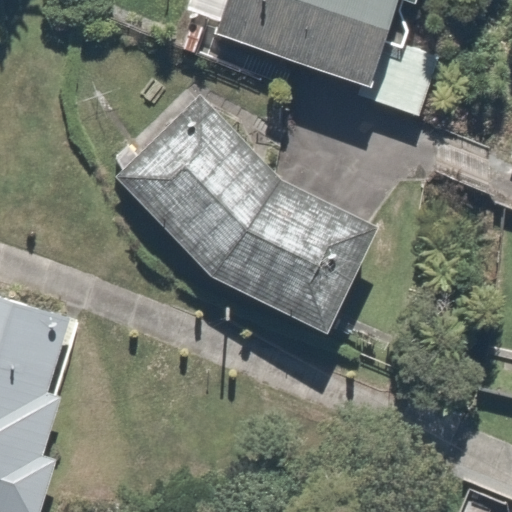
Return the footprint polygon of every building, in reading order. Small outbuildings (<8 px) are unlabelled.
[(343,0),(211,0),(196,60),(358,102),(382,10),(343,0)] [(365,0),(392,9),(395,0),(365,0)] [(336,98),(327,128),(376,144),(400,69),(372,60),(358,105),(336,98)] [(244,211),(158,118),(87,179),(174,290),(304,348),(347,239),(244,211)] [(511,151),(472,148),(466,217),(511,220),(511,151)] [(511,302),(509,302),(485,425),(511,430),(511,302)] [(55,320),(0,310),(0,511),(50,511),(58,472),(39,469),(50,403),(41,401),(55,320)]
